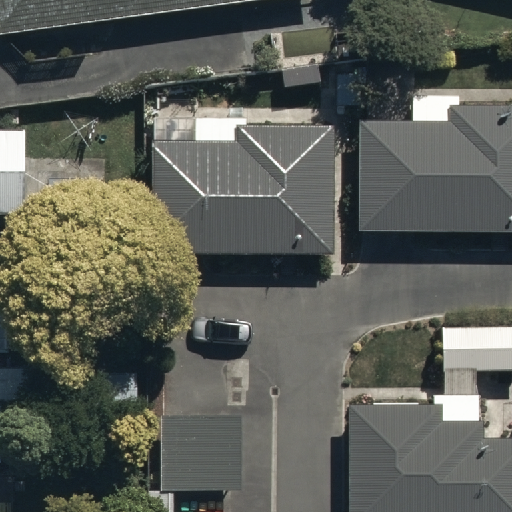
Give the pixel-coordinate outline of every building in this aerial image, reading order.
[(0,0),(0,40),(301,0),(0,0)] [(452,120),(360,120),(361,233),(511,231),(511,104),(452,105),(452,120)] [(162,116),(156,116),(157,251),(332,249),(331,128),(239,129),(239,144),(197,145),(197,107),(162,108),(162,116)] [(23,119),(0,119),(0,207),(23,208),(23,119)] [(511,318),(440,319),(442,393),(347,394),(348,511),(511,511),(511,428),(481,429),(480,385),(474,385),(474,362),(511,361),(511,318)] [(0,408),(33,410),(34,358),(0,357),(0,408)] [(239,478),(239,405),(159,405),(160,482),(149,482),(149,511),(173,511),(173,479),(239,478)]
